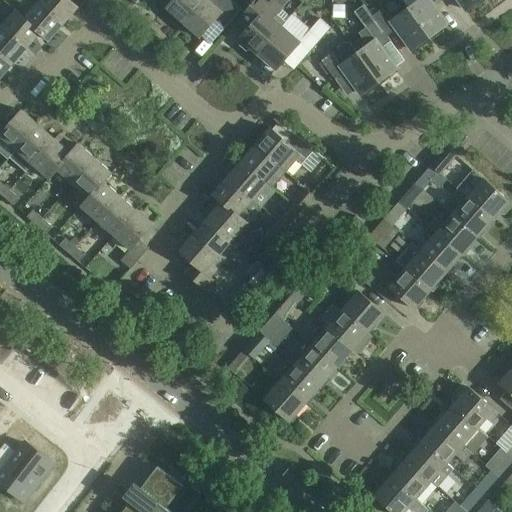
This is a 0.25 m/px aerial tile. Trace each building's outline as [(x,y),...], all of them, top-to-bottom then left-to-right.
[(41,32),(40,33),(50,41),(64,24),(38,2),(35,0),(24,0),(15,10),(41,32)] [(40,0),(38,2),(64,24),(79,8),(69,0),(40,0)] [(203,0),(175,0),(176,0),(175,0),(173,0),(168,7),(167,8),(184,23),(203,0)] [(231,0),(203,0),(184,23),(200,38),(213,23),(223,32),(241,9),(236,4),(231,0)] [(258,54),(282,27),(291,18),(281,9),(288,0),(255,0),(238,20),(249,30),(237,43),(247,52),(252,49),(258,54)] [(419,0),(408,8),(429,37),(447,24),(432,4),(436,0),(419,0)] [(458,0),(466,10),(480,0),(458,0)] [(408,8),(391,21),(382,9),(372,16),(375,21),(387,36),(397,29),(412,50),(429,37),(408,8)] [(1,27),(26,49),(40,33),(41,32),(15,10),(1,27)] [(331,28),(320,19),(302,39),(313,49),(331,28)] [(391,41),(387,36),(375,21),(359,33),(362,37),(352,45),(358,53),(379,82),(396,69),(381,49),(391,41)] [(26,49),(1,27),(0,27),(0,54),(12,65),(26,49)] [(300,43),(282,27),(258,54),(276,70),(300,43)] [(349,41),(321,61),(336,81),(346,74),(361,95),(379,82),(358,53),(352,45),(349,41)] [(0,79),(12,65),(0,54),(0,79)] [(111,97),(92,118),(114,138),(133,117),(111,97)] [(0,136),(9,143),(1,152),(8,159),(9,158),(10,158),(39,125),(22,111),(9,126),(0,117),(0,136)] [(54,139),(39,125),(10,158),(26,173),(33,165),(54,139)] [(286,142),(270,128),(256,145),(286,172),(297,160),(303,165),(315,151),(294,132),(286,142)] [(55,140),(54,139),(33,165),(50,179),(58,170),(57,170),(71,154),(70,153),(74,149),(59,135),(55,140)] [(57,170),(58,170),(73,184),(95,159),(78,144),(74,149),(70,153),(71,154),(57,170)] [(256,145),(242,161),(266,183),(273,188),(286,172),(256,145)] [(447,147),(431,166),(438,172),(440,174),(457,156),(447,147)] [(82,207),(104,182),(104,183),(112,174),(95,159),(73,184),(81,191),(73,200),(82,207)] [(227,178),(252,199),(266,183),(242,161),(227,178)] [(431,166),(415,184),(422,191),(438,172),(431,166)] [(238,216),(239,215),(252,199),(227,178),(213,194),(222,202),(238,216)] [(509,202),(483,179),(467,197),(493,220),(500,212),(503,215),(506,215),(511,207),(511,204),(509,202)] [(0,182),(0,193),(5,197),(10,190),(1,182),(0,182)] [(120,196),(104,183),(104,182),(82,207),(98,221),(120,196)] [(415,184),(399,201),(407,208),(414,201),(422,191),(415,184)] [(10,190),(5,197),(14,206),(20,199),(10,190)] [(292,206),(299,212),(313,196),(307,190),(292,206)] [(136,210),(120,196),(98,221),(114,235),(136,210)] [(451,215),(477,238),(493,220),(467,197),(459,206),(451,199),(443,207),(451,215)] [(399,201),(384,219),(392,226),(407,208),(399,201)] [(208,218),(233,240),(248,223),(247,222),(239,215),(238,216),(222,202),(208,218)] [(299,212),(292,206),(284,215),(291,221),(299,212)] [(37,226),(43,219),(33,210),(27,217),(37,226)] [(149,248),(139,240),(153,225),(136,210),(114,235),(130,250),(121,261),(131,269),(149,248)] [(462,256),(477,238),(451,215),(443,225),(435,217),(427,225),(436,233),(462,256)] [(364,224),(356,216),(345,229),(354,236),(364,224)] [(208,218),(194,234),(225,262),(239,245),(233,240),(208,218)] [(43,219),(37,226),(47,234),(53,227),(43,219)] [(368,237),(376,244),(392,226),(384,219),(368,237)] [(271,244),(280,234),(273,228),(264,238),(271,244)] [(436,233),(420,251),(446,274),(462,256),(436,233)] [(176,248),(194,264),(186,274),(208,292),(217,281),(212,277),(219,267),(222,269),(227,263),(225,262),(194,234),(185,244),(182,241),(176,248)] [(376,244),(368,237),(345,263),(348,266),(347,267),(366,283),(374,273),(361,262),(376,244)] [(70,254),(76,247),(66,239),(60,245),(70,254)] [(256,260),(263,267),(264,267),(273,256),(278,250),(271,244),(270,244),(256,260)] [(405,268),(404,269),(431,292),(446,274),(420,251),(419,252),(412,245),(398,261),(405,268)] [(86,256),(76,247),(70,254),(80,262),(86,256)] [(305,278),(314,286),(329,267),(339,276),(347,267),(348,266),(345,263),(330,250),(305,278)] [(262,268),(263,267),(256,260),(246,271),(253,277),(262,268)] [(386,268),(377,278),(415,310),(431,292),(404,269),(397,277),(386,268)] [(305,278),(290,296),(298,303),(314,286),(305,278)] [(238,293),(228,304),(237,312),(247,301),(238,293)] [(358,293),(342,311),(368,333),(384,316),(358,293)] [(290,296),(275,314),(283,321),(298,303),(290,296)] [(327,328),(353,351),(358,345),(363,349),(372,338),(368,334),(368,333),(342,311),(327,328)] [(275,314),(259,332),(268,339),(283,321),(275,314)] [(327,328),(311,346),(338,369),(353,351),(327,328)] [(252,357),(268,339),(259,332),(244,349),(252,357)] [(338,369),(311,346),(296,364),(322,387),(338,369)] [(237,375),(252,357),(244,349),(228,368),(237,375)] [(296,364),(280,381),(307,404),(322,387),(296,364)] [(511,368),(509,372),(507,370),(504,371),(498,377),(498,380),(500,382),(499,382),(511,393),(511,368)] [(307,404),(280,381),(265,399),(291,422),(307,404)] [(492,408),(491,409),(468,389),(453,406),(479,429),(488,419),(491,422),(498,414),(492,408)] [(479,429),(453,406),(437,424),(463,447),(479,429)] [(463,447),(437,424),(421,442),(447,465),(456,455),(464,462),(471,454),(463,447)] [(0,481),(21,498),(36,478),(40,481),(51,466),(47,464),(50,461),(26,442),(18,453),(5,443),(0,449),(0,481)] [(453,470),(447,465),(421,442),(406,460),(432,482),(438,488),(453,470)] [(486,467),(490,471),(498,478),(511,461),(511,457),(506,452),(500,458),(496,455),(486,467)] [(432,482),(406,460),(390,477),(416,500),(432,482)] [(158,467),(141,489),(135,484),(125,497),(131,502),(122,511),(170,511),(166,508),(183,486),(158,467)] [(498,478),(490,471),(475,489),(482,495),(498,478)] [(416,500),(390,477),(374,495),(393,511),(405,511),(408,509),(411,511),(427,511),(428,511),(416,500)] [(511,490),(504,482),(488,501),(496,508),(511,490)] [(475,489),(459,506),(465,511),(467,511),(482,495),(475,489)] [(488,501),(478,511),(492,511),(496,508),(488,501)] [(454,502),(445,511),(465,511),(459,506),(454,502)]
